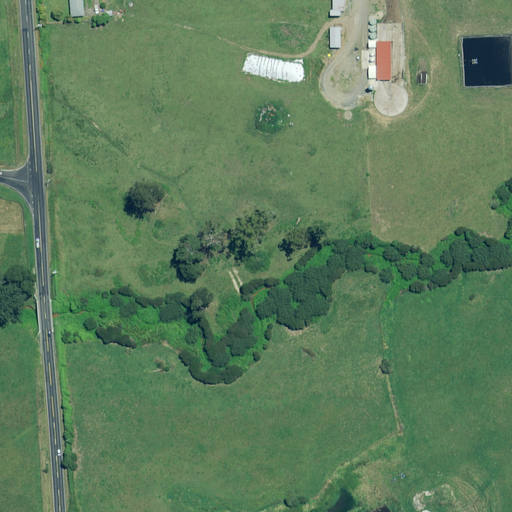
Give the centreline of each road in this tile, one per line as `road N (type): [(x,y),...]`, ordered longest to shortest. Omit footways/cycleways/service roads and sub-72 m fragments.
road 1 (secondary): [(37,182),(59,511)]
road 2 (secondary): [(24,0),(37,182)]
